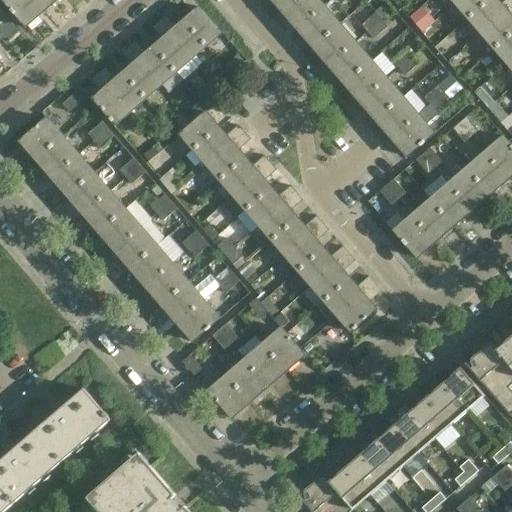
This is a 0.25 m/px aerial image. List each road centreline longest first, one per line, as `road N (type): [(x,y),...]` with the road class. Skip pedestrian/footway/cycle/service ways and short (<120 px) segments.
road 1 (residential): [(424,320),(315,193),(292,64),(234,0)]
road 2 (residential): [(237,481),(0,205)]
road 3 (residential): [(237,481),(424,320)]
road 4 (residential): [(0,110),(129,0)]
